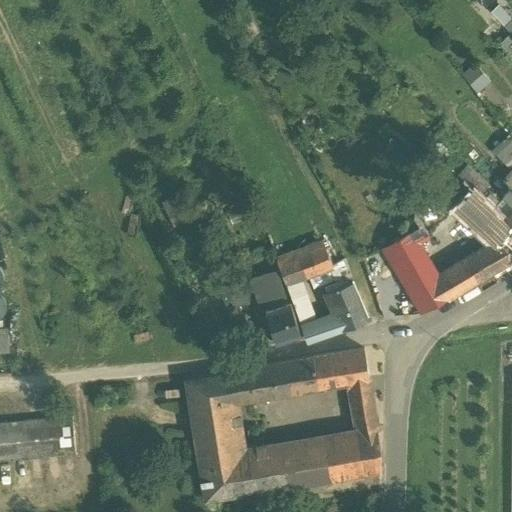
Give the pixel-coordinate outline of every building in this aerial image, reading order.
[(474,90),(488,78),(473,61),(459,73),(474,90)] [(494,115),(477,94),(469,102),(485,123),(494,115)] [(511,168),(503,179),(511,187),(511,168)] [(473,191),(456,210),(465,219),(483,200),(473,191)] [(511,258),(511,226),(483,200),(465,219),(502,252),(498,257),(504,263),(510,260),(511,258)] [(418,226),(408,232),(413,240),(425,235),(418,226)] [(413,240),(408,232),(383,247),(422,313),(489,273),(477,254),(437,279),(413,240)] [(296,258),(278,265),(285,283),(331,265),(325,248),(320,250),(317,243),(294,251),(296,258)] [(276,271),(252,279),(260,305),(269,302),(282,298),(284,297),(276,271)] [(348,272),(324,281),(328,291),(352,282),(348,272)] [(247,299),(242,282),(226,287),(233,309),(239,307),(253,302),(252,298),(247,299)] [(352,282),(328,291),(338,316),(344,329),(368,321),(352,282)] [(302,292),(291,297),(302,328),(314,324),(302,292)] [(282,298),(269,302),(272,309),(285,305),(282,298)] [(272,309),(266,311),(276,343),(300,335),(290,303),(272,309)] [(233,309),(227,310),(233,329),(245,325),(239,307),(233,309)] [(338,316),(323,321),(327,335),(344,329),(338,316)] [(314,324),(302,328),(307,341),(327,335),(323,321),(314,324)] [(264,331),(249,336),(253,350),(268,346),(264,331)] [(364,349),(297,360),(303,388),(351,380),(369,377),(364,349)] [(297,360),(227,371),(232,400),(303,388),(297,360)] [(227,371),(186,378),(205,499),(380,470),(381,447),(378,430),(360,433),(241,453),(232,400),(227,371)] [(369,377),(351,380),(360,433),(378,430),(369,377)] [(72,416),(0,422),(0,458),(76,452),(72,416)]
